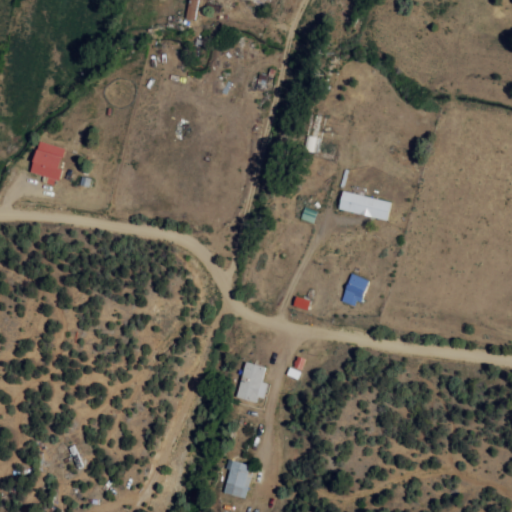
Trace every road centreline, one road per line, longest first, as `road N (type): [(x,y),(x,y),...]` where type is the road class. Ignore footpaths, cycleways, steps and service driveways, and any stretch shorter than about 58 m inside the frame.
road 1 (residential): [(244,319),(199,249),(176,235),(0,214)]
road 2 (residential): [(511,340),(368,344),(244,319)]
